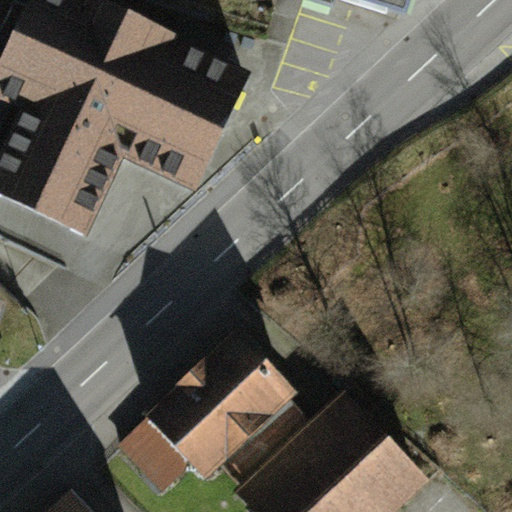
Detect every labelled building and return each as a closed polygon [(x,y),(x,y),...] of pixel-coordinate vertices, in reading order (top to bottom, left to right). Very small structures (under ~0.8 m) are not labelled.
[(33,0),(0,69),(0,107),(25,119),(0,169),(0,205),(90,250),(129,170),(194,202),(252,85),(77,0),(33,0)] [(337,0),(409,22),(415,0),(337,0)] [(230,346),(134,426),(189,492),(285,412),(230,346)] [(342,399),(230,499),(241,511),(401,511),(426,490),(342,399)] [(87,511),(74,497),(55,511),(87,511)]
